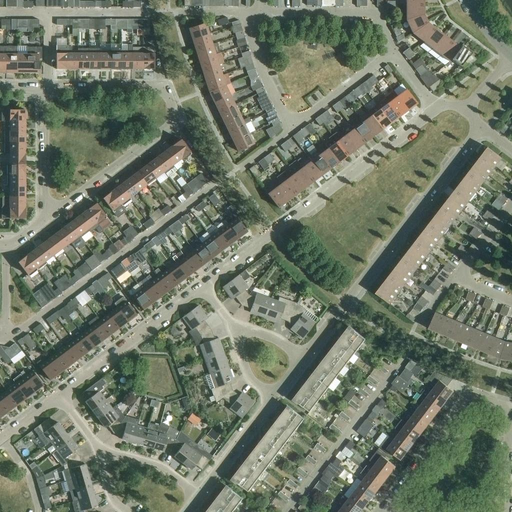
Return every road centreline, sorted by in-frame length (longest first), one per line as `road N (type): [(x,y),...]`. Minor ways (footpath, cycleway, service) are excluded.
road 1 (residential): [(41,89),(161,87),(177,120),(46,219)]
road 2 (residential): [(436,106),(203,287)]
road 3 (residential): [(479,128),(302,360)]
road 4 (residential): [(383,511),(467,401),(476,400),(509,415),(509,511)]
road 5 (residential): [(11,337),(210,187)]
road 6 (residential): [(401,363),(287,511)]
road 7 (residential): [(203,287),(58,395)]
road 8 (residential): [(393,52),(380,15),(260,13)]
road 9 (residential): [(41,89),(46,219)]
road 10 (residential): [(291,128),(393,52)]
road 11 (residential): [(244,13),(260,69),(291,128)]
road 12 (residential): [(272,397),(198,494)]
